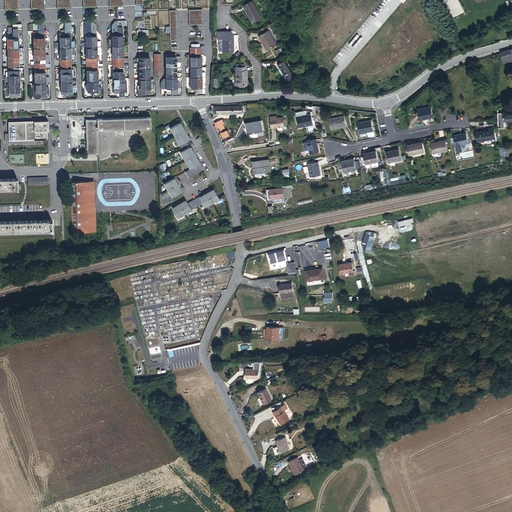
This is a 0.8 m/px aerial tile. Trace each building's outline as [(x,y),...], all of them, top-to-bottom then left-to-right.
[(16,0),(4,0),(4,8),(17,9),(16,0)] [(260,18),(251,1),(242,6),(250,22),(260,18)] [(202,24),(202,9),(189,10),(189,25),(202,24)] [(123,58),(122,31),(121,31),(121,26),(116,26),(116,20),(115,20),(111,24),(112,39),(109,39),(109,45),(112,45),(113,78),(111,78),(111,82),(113,82),(114,93),(119,93),(119,96),(125,96),(125,92),(127,92),(127,87),(124,87),(123,62),(129,62),(129,58),(123,58)] [(96,46),(96,25),(92,21),(83,21),(84,33),(86,33),(86,42),(82,42),(82,46),(86,46),(87,81),(85,81),(85,84),(87,84),(87,91),(101,91),(101,87),(98,87),(97,60),(98,60),(98,55),(97,55),(97,50),(98,50),(98,46),(96,46)] [(44,31),(44,25),(40,22),(33,23),(34,48),(32,48),(32,60),(31,61),(31,64),(30,64),(30,67),(34,67),(35,84),(33,84),(34,98),(41,97),(49,96),(48,86),(45,86),(45,81),(49,81),(49,76),(45,76),(45,66),(50,66),(50,63),(49,63),(49,54),(44,54),(44,33),(44,31)] [(71,62),(70,32),(69,32),(69,26),(70,26),(70,22),(64,22),(64,29),(64,33),(61,33),(59,33),(61,93),(72,93),(71,66),(73,66),(73,62),(71,62)] [(17,49),(17,28),(21,28),(21,24),(12,24),(12,35),(11,27),(7,28),(8,35),(7,35),(8,68),(5,68),(6,77),(8,77),(8,84),(6,84),(6,87),(8,87),(9,95),(19,95),(18,76),(20,76),(20,70),(18,70),(18,53),(21,53),(20,49),(17,49)] [(234,52),(234,35),(232,35),(232,31),(218,32),(219,39),(219,52),(222,51),(222,52),(234,52)] [(275,50),(267,35),(258,39),(266,55),(275,50)] [(201,71),(201,52),(202,52),(202,46),(201,46),(200,46),(199,43),(193,43),(193,46),(190,46),(191,54),(188,54),(186,57),(188,57),(188,67),(191,66),(191,84),(190,84),(190,87),(196,87),(196,92),(202,91),(201,75),(205,75),(205,71),(201,71)] [(511,58),(511,45),(498,50),(502,61),(511,58)] [(181,93),(180,82),(177,82),(177,72),(176,68),(176,66),(176,62),(180,62),(182,62),(181,59),(180,56),(176,56),(176,53),(165,53),(166,78),(166,80),(162,80),(161,82),(161,88),(172,88),(172,94),(181,93)] [(150,77),(149,54),(139,54),(139,57),(137,57),(137,60),(139,60),(140,85),(137,85),(138,95),(145,95),(145,93),(151,93),(150,82),(156,82),(153,77),(150,77)] [(293,77),(282,59),(276,62),(277,65),(276,65),(277,68),(279,68),(287,81),(293,77)] [(247,77),(247,70),(246,70),(246,66),(245,66),(245,64),(236,64),(237,67),(235,67),(236,85),(246,85),(245,77),(247,77)] [(433,117),(431,106),(418,109),(420,120),(433,117)] [(314,124),(312,117),(311,113),(307,114),(306,110),(296,112),(299,127),(314,124)] [(511,120),(511,111),(498,113),(499,128),(505,128),(504,121),(511,120)] [(45,114),(7,115),(7,127),(1,127),(1,134),(45,133),(45,114)] [(147,114),(82,116),(83,153),(94,153),(94,128),(147,127),(147,114)] [(284,125),(284,119),(283,117),(277,117),(277,115),(270,116),(272,128),(284,127),(284,125)] [(329,119),(331,130),(347,126),(344,115),(329,119)] [(375,138),(371,119),(357,123),(360,134),(367,132),(369,139),(375,138)] [(226,130),(223,124),(224,124),(222,120),(215,123),(217,127),(218,126),(223,138),(230,135),(227,130),(226,130)] [(264,132),(262,120),(245,123),(246,128),(248,128),(250,138),(258,137),(258,133),(264,132)] [(203,170),(186,140),(189,139),(180,123),(170,128),(183,151),(180,153),(190,169),(185,172),(189,178),(203,170)] [(476,132),(478,141),(495,138),(493,128),(489,129),(489,130),(476,132)] [(468,143),(466,133),(453,135),(456,152),(462,151),(461,145),(468,143)] [(319,151),(317,139),(307,141),(307,142),(303,143),(305,150),(309,149),(309,153),(319,151)] [(448,151),(445,140),(431,143),(433,154),(448,151)] [(407,145),(409,155),(424,152),(422,142),(407,145)] [(509,157),(508,147),(500,147),(500,157),(502,157),(509,157)] [(401,160),(399,149),(386,152),(389,163),(401,160)] [(378,161),(376,151),(363,154),(365,164),(378,161)] [(356,170),(354,158),(341,161),(344,172),(356,170)] [(271,171),(269,160),(253,162),(254,173),(271,171)] [(321,175),(318,162),(307,164),(310,177),(321,175)] [(290,176),(289,169),(281,170),(282,177),(290,176)] [(17,180),(0,179),(0,192),(21,192),(21,187),(17,187),(17,180)] [(93,231),(90,179),(68,180),(71,232),(93,231)] [(181,191),(174,179),(164,184),(171,197),(181,191)] [(292,197),(290,184),(282,185),(282,188),(267,190),(268,199),(292,197)] [(178,217),(203,204),(205,207),(218,199),(213,190),(199,197),(187,203),(185,201),(173,208),(178,217)] [(53,221),(0,221),(0,233),(53,233),(53,221)] [(371,249),(375,237),(370,236),(366,234),(362,244),(364,250),(370,253),(371,249)] [(284,251),(267,254),(270,264),(286,260),(284,251)] [(296,274),(294,262),(288,263),(290,275),(296,274)] [(354,275),(352,262),(339,264),(340,273),(349,272),(350,276),(354,275)] [(324,278),(322,269),(309,271),(310,276),(306,276),(307,280),(324,278)] [(292,283),(280,285),(281,298),(293,296),(292,283)] [(279,339),(279,327),(267,326),(267,329),(264,329),(263,338),(279,339)] [(260,369),(260,362),(254,362),(254,369),(246,368),(245,378),(258,379),(259,369),(260,369)] [(271,399),(265,388),(257,393),(262,404),(271,399)] [(279,408),(267,415),(270,420),(269,420),(275,429),(284,423),(279,414),(282,412),(279,408)] [(285,452),(280,440),(270,443),(272,450),(274,450),(275,455),(285,452)] [(293,461),(283,466),(287,474),(288,474),(291,480),(300,476),(300,474),(303,473),(299,463),(295,465),(293,461)]
